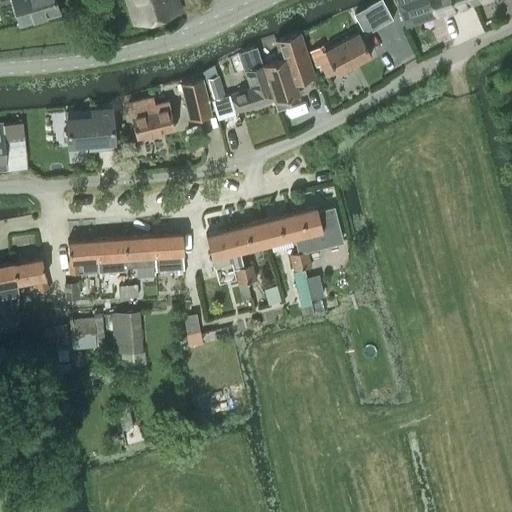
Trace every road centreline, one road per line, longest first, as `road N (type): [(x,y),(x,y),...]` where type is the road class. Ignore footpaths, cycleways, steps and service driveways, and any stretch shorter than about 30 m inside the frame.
road 1 (residential): [(0,187),(240,161),(511,28)]
road 2 (track): [(511,299),(428,418),(389,427),(321,511)]
road 3 (unclassified): [(0,68),(161,44),(269,0)]
road 4 (track): [(462,101),(511,275)]
